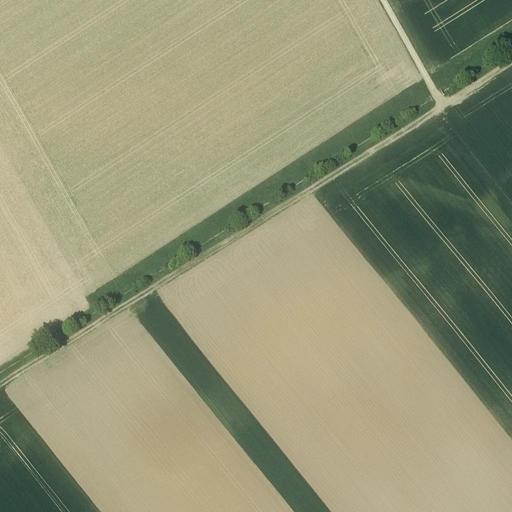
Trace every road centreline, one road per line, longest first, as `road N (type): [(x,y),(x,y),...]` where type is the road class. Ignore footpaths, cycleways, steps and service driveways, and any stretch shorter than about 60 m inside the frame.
road 1 (track): [(0,384),(441,105)]
road 2 (track): [(380,0),(441,105)]
